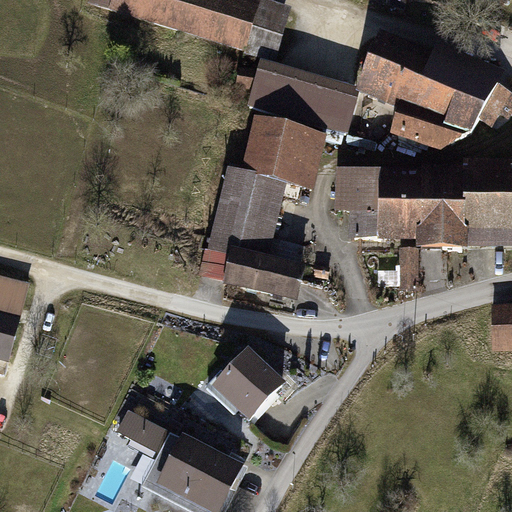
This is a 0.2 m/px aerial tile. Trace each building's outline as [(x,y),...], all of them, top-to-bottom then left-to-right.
[(260,5),(242,0),(89,0),(87,8),(277,65),(294,12),(261,2),(260,5)] [(431,53),(347,23),(328,70),(323,68),(299,133),(347,149),(365,97),(396,109),(389,134),(442,150),(469,135),(502,72),(434,44),(431,53)] [(323,144),(249,126),(236,176),(224,173),(203,254),(229,261),(222,290),(295,308),(303,277),(264,268),(283,193),(309,199),(323,144)] [(467,171),(340,170),(340,214),(352,214),(352,242),(420,242),(420,253),(472,252),(472,248),(511,247),(511,161),(467,162),(467,171)] [(0,362),(12,366),(35,288),(0,279),(0,362)] [(511,306),(491,307),(493,354),(511,353),(511,306)] [(248,351),(212,390),(253,427),(288,388),(248,351)] [(228,511),(251,470),(135,409),(121,435),(161,456),(142,491),(181,511),(228,511)]
